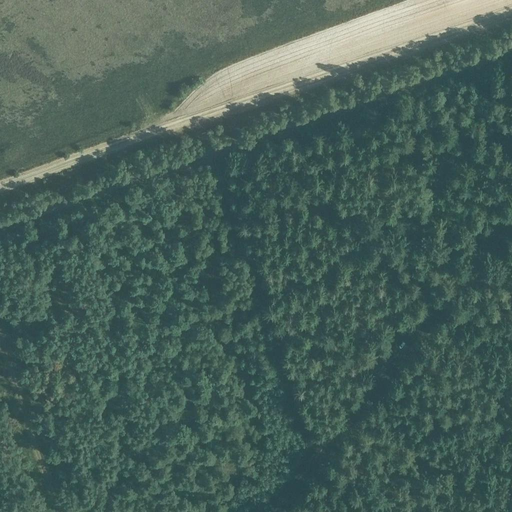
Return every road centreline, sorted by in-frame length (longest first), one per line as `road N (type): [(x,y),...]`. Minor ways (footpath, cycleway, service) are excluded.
road 1 (unclassified): [(0,226),(511,48)]
road 2 (track): [(0,188),(511,12)]
road 3 (track): [(511,209),(275,511)]
road 4 (track): [(56,511),(0,342)]
